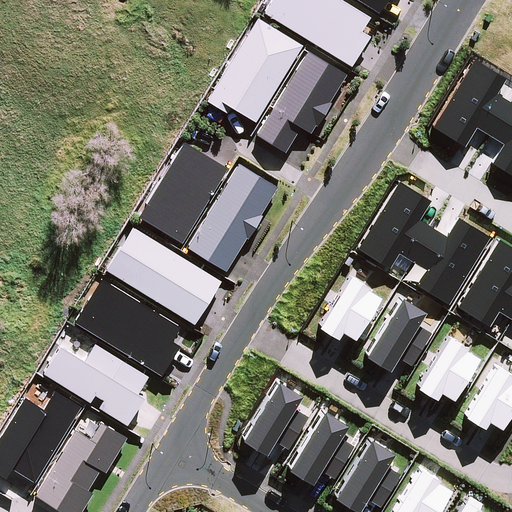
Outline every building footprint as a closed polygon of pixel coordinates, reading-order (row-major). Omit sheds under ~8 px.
[(271,0),(263,13),(350,68),(369,38),(360,32),(369,19),(338,0),(271,0)] [(354,0),(378,14),(387,0),(354,0)] [(302,46),(257,19),(205,102),(226,115),(230,109),(254,123),(302,46)] [(346,75),(307,52),(256,135),(284,153),(300,128),(309,134),(314,126),(316,127),(330,103),(329,103),(346,75)] [(505,80),(472,61),(431,127),(464,148),(476,129),(503,145),(491,164),(511,177),(511,105),(496,95),(505,80)] [(227,169),(183,142),(137,218),(182,244),(227,169)] [(277,188),(238,164),(187,248),(226,271),(246,239),(247,240),(262,216),(260,215),(277,188)] [(430,201),(397,181),(354,249),(388,270),(399,254),(426,270),(416,286),(447,305),(488,238),(457,219),(446,237),(418,220),(430,201)] [(221,282),(132,228),(105,270),(194,325),(221,282)] [(511,248),(497,240),(456,307),(489,327),(498,312),(511,320),(511,248)] [(368,288),(349,276),(316,328),(336,340),(341,332),(353,340),(379,298),(367,291),(368,288)] [(179,327),(101,279),(74,323),(161,376),(180,346),(171,341),(179,327)] [(424,313),(400,299),(364,356),(388,372),(397,358),(410,366),(431,334),(417,325),(424,313)] [(466,349),(447,337),(415,389),(435,401),(439,393),(451,401),(477,359),(465,351),(466,349)] [(59,346),(43,374),(89,402),(94,395),(103,400),(99,408),(126,426),(144,398),(138,394),(148,377),(94,344),(84,361),(59,346)] [(511,376),(495,366),(463,417),(481,429),(486,422),(499,430),(511,408),(511,376)] [(276,382),(240,441),(265,455),(274,441),(288,449),(307,417),(293,409),(301,397),(276,382)] [(0,474),(6,478),(12,469),(34,482),(80,407),(55,392),(43,410),(23,397),(0,434),(0,474)] [(347,426),(323,411),(286,470),(310,485),(320,470),(333,479),(353,446),(339,438),(347,426)] [(89,439),(75,430),(35,496),(61,511),(80,511),(92,494),(87,491),(100,470),(105,473),(127,438),(99,422),(89,439)] [(393,454),(369,439),(333,498),(355,511),(357,511),(366,499),(379,507),(399,475),(385,466),(393,454)] [(438,480),(419,468),(391,511),(436,511),(450,490),(436,482),(438,480)] [(482,511),(463,500),(455,511),(482,511)]
